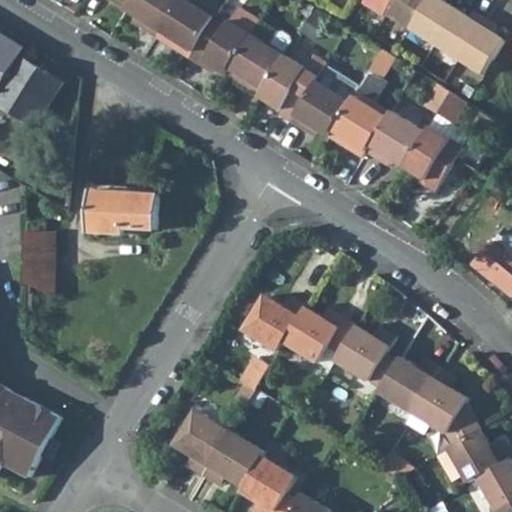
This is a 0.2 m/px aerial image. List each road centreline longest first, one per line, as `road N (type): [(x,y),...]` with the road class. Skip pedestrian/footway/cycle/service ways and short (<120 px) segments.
road 1 (residential): [(277,164),(94,470)]
road 2 (residential): [(277,164),(7,0)]
road 3 (residential): [(511,340),(490,311),(277,164)]
